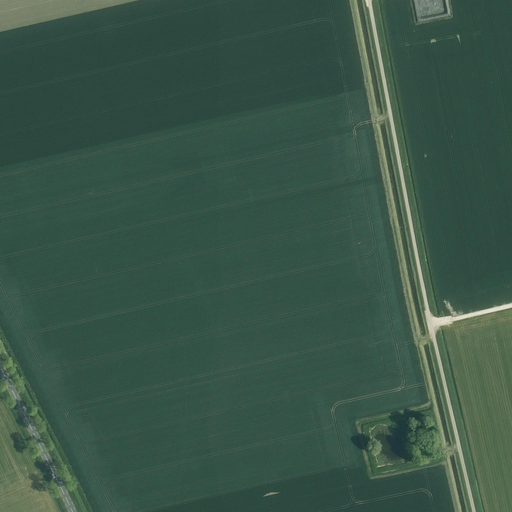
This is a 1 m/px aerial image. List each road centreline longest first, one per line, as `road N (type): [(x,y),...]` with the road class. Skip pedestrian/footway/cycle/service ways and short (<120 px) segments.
road 1 (unclassified): [(473,511),(368,0)]
road 2 (primary): [(70,511),(0,369)]
